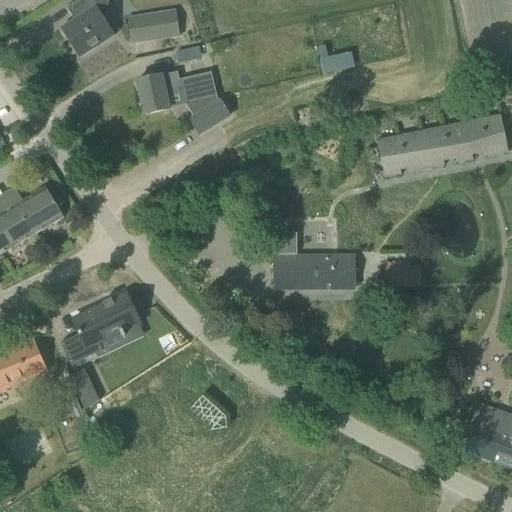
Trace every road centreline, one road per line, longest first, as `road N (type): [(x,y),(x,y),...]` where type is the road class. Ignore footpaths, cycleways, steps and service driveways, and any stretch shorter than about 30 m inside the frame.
road 1 (residential): [(511,505),(265,375),(183,312),(116,236)]
road 2 (residential): [(116,236),(0,63)]
road 3 (residential): [(0,292),(116,236)]
